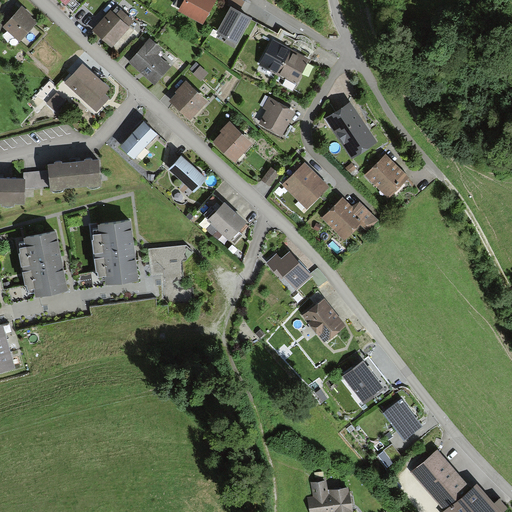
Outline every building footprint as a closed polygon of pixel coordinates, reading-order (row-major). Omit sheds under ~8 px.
[(212,2),(207,0),(181,0),(175,13),(200,25),(212,2)] [(249,18),(230,8),(217,33),(236,43),(249,18)] [(19,13),(2,30),(16,44),(33,28),(19,13)] [(126,29),(106,14),(90,34),(110,49),(126,29)] [(160,51),(146,40),(126,64),(152,87),(167,69),(154,58),(160,51)] [(306,63),(269,44),(257,68),(294,86),(306,63)] [(78,66),(62,85),(94,112),(104,100),(101,97),(107,90),(78,66)] [(208,75),(199,67),(165,105),(186,123),(203,103),(192,93),(208,75)] [(291,114),(266,102),(254,126),(278,139),(291,114)] [(348,106),(324,121),(349,161),(373,146),(348,106)] [(156,130),(144,120),(122,144),(134,154),(156,130)] [(248,146),(226,127),(209,146),(232,166),(248,146)] [(163,145),(157,138),(140,156),(157,172),(163,145)] [(383,157),(363,177),(385,201),(406,181),(383,157)] [(178,161),(167,172),(192,196),(203,185),(178,161)] [(94,163),(44,166),(45,189),(96,185),(94,163)] [(302,167),(281,187),(305,211),(326,191),(302,167)] [(277,176),(266,168),(258,179),(269,188),(277,176)] [(24,174),(0,173),(0,195),(23,196),(24,174)] [(341,202),(320,220),(341,244),(359,228),(364,234),(374,226),(356,206),(349,212),(341,202)] [(242,227),(220,207),(206,223),(228,243),(242,227)] [(130,222),(99,225),(105,282),(136,279),(130,222)] [(53,232),(22,238),(33,296),(64,290),(53,232)] [(274,260),(267,266),(295,294),(311,279),(288,255),(279,264),(274,260)] [(324,299),(301,319),(324,345),(347,325),(324,299)] [(0,327),(0,326),(0,368),(11,366),(0,327)] [(382,388),(363,362),(346,374),(365,400),(382,388)] [(420,425),(401,399),(384,412),(404,437),(420,425)] [(466,493),(433,455),(414,472),(449,511),(448,511),(494,511),(473,487),(466,493)] [(323,482),(304,484),(306,511),(349,511),(347,489),(324,491),(323,482)]
